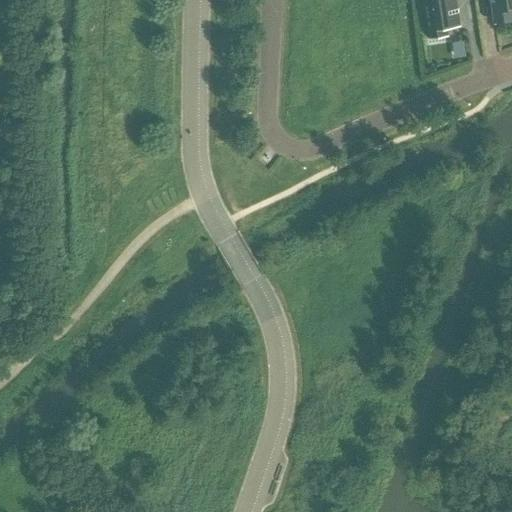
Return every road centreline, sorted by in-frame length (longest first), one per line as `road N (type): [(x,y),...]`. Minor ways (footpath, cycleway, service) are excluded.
road 1 (residential): [(511,74),(300,149),(279,141),(272,107),(274,0)]
road 2 (unknown): [(106,0),(104,144),(118,182),(154,226),(205,191)]
road 3 (unknown): [(274,322),(210,511)]
